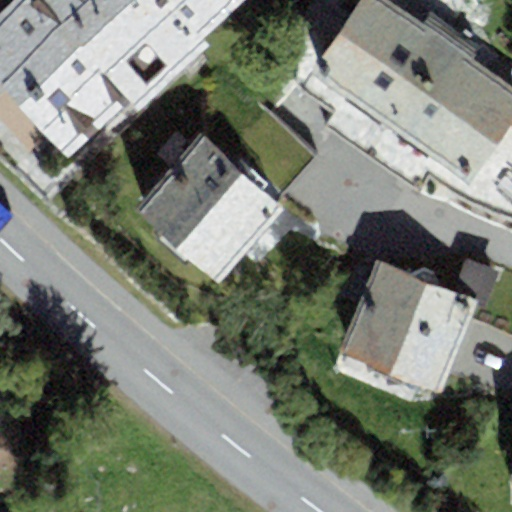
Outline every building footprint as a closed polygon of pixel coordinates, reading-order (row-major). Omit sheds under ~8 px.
[(13,0),(0,12),(0,71),(72,153),(136,97),(144,106),(217,44),(209,35),(249,0),(13,0)] [(359,0),(310,71),(389,126),(456,30),(431,13),(423,25),(387,0),(359,0)] [(482,48),(456,30),(389,126),(470,181),(511,120),(511,85),(474,60),(482,48)] [(202,137),(137,209),(215,280),(281,208),(202,137)] [(475,304),(378,263),(341,350),(438,391),(475,304)]
